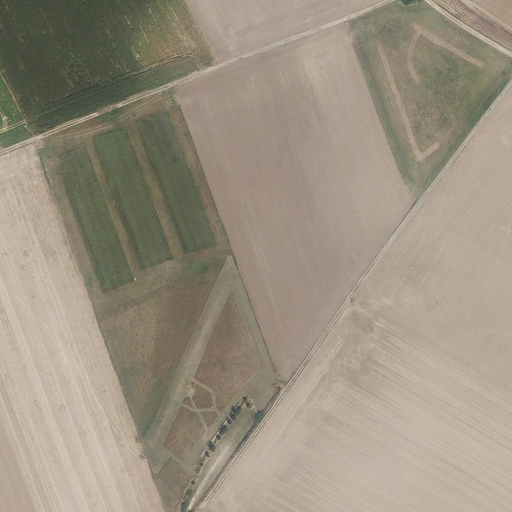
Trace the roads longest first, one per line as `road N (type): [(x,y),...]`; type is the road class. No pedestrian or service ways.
road 1 (track): [(511,85),(200,511)]
road 2 (track): [(0,150),(383,0)]
